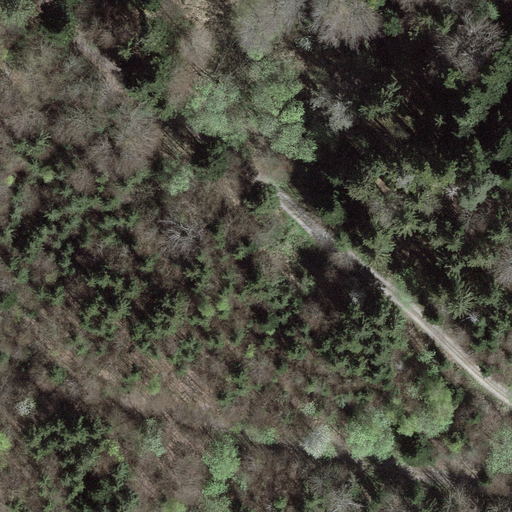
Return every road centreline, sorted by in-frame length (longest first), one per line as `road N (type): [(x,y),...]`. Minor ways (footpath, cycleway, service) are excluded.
road 1 (track): [(25,0),(272,189),(511,399)]
road 2 (track): [(272,189),(511,186)]
